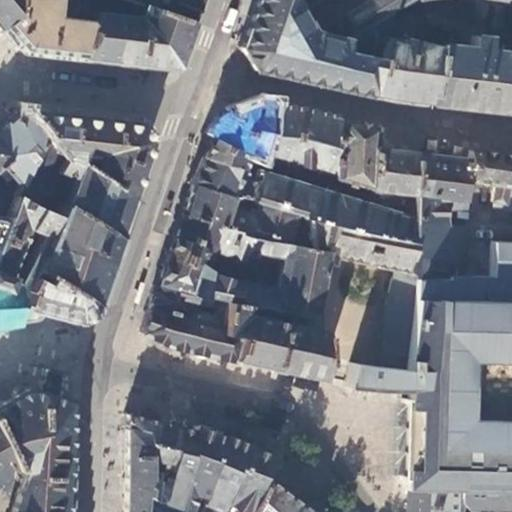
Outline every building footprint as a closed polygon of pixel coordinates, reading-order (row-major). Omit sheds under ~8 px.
[(76,63),(89,23),(49,18),(51,0),(11,0),(10,17),(10,25),(0,33),(0,37),(18,57),(76,63)] [(0,0),(0,16),(10,25),(10,17),(11,0),(0,0)] [(197,0),(51,0),(49,18),(89,23),(97,0),(109,0),(188,31),(197,0)] [(181,55),(188,31),(109,0),(97,0),(89,23),(76,63),(113,68),(168,72),(177,65),(181,55)] [(288,10),(300,9),(315,0),(253,0),(252,5),(237,46),(238,49),(285,24),(283,18),(288,10)] [(370,0),(346,15),(355,31),(389,12),(409,0),(370,0)] [(447,0),(415,0),(415,3),(416,8),(418,11),(424,13),(429,26),(441,29),(447,0)] [(447,0),(441,29),(437,48),(426,102),(443,104),(488,109),(511,112),(511,6),(466,0),(447,0)] [(285,24),(238,49),(243,57),(246,64),(293,37),(294,40),(307,40),(311,35),(312,35),(306,21),(300,9),(288,10),(283,18),(285,24)] [(355,31),(346,15),(312,35),(311,35),(307,40),(294,40),(293,37),(246,64),(249,67),(268,72),(313,81),(366,92),(381,41),(389,12),(355,31)] [(381,41),(366,92),(390,97),(426,102),(437,48),(398,38),(396,45),(381,41)] [(261,159),(270,105),(255,105),(234,109),(227,111),(220,122),(209,138),(245,153),(261,159)] [(332,180),(337,119),(309,113),(270,105),(261,159),(332,180)] [(47,133),(29,112),(22,111),(14,110),(0,122),(0,167),(14,190),(47,133)] [(94,175),(128,198),(149,139),(144,131),(139,124),(85,118),(29,112),(47,133),(66,155),(79,164),(84,155),(106,158),(94,175)] [(370,191),(374,148),(374,128),(355,123),(337,119),(332,180),(370,191)] [(10,198),(13,199),(42,210),(47,199),(41,195),(56,170),(72,176),(63,204),(115,239),(122,218),(128,198),(94,175),(79,164),(66,155),(47,133),(14,190),(10,198)] [(245,153),(209,138),(204,149),(198,160),(193,174),(190,186),(230,198),(230,197),(251,203),(257,184),(238,179),(245,153)] [(412,196),(413,153),(395,151),(374,148),(370,191),(377,192),(378,181),(389,183),(387,193),(412,196)] [(511,156),(493,154),(463,149),(463,160),(463,180),(493,184),(491,207),(511,209),(511,156)] [(463,208),(463,180),(463,160),(436,156),(413,153),(412,196),(412,204),(412,217),(444,218),(444,209),(463,208)] [(259,176),(257,184),(251,203),(257,205),(257,206),(293,217),(294,214),(302,216),(410,246),(411,223),(259,176)] [(230,198),(190,186),(185,200),(180,216),(248,236),(251,230),(286,241),(288,233),(293,217),(257,206),(254,216),(227,207),(230,198)] [(412,204),(412,196),(387,193),(377,192),(370,191),(370,201),(386,202),(386,201),(412,204)] [(46,212),(42,210),(13,199),(2,224),(0,228),(0,325),(14,323),(19,307),(24,287),(28,277),(32,269),(42,247),(47,235),(55,215),(46,212)] [(105,268),(115,239),(63,204),(61,203),(59,208),(55,215),(47,235),(65,244),(60,254),(42,247),(32,269),(43,276),(92,305),(94,301),(105,268)] [(46,212),(55,215),(59,208),(49,205),(46,212)] [(248,236),(180,216),(176,226),(172,238),(208,250),(239,262),(243,252),(279,261),(286,241),(251,230),(248,236)] [(295,235),(288,233),(286,241),(279,261),(276,269),(275,285),(282,287),(280,291),(275,311),(293,315),(314,320),(323,263),(335,266),(337,256),(391,270),(384,309),(408,314),(412,277),(412,274),(407,271),(409,253),(410,246),(302,216),(308,247),(293,242),(295,235)] [(444,218),(412,217),(411,223),(410,246),(409,253),(444,255),(444,261),(465,262),(465,229),(444,227),(444,218)] [(208,250),(172,238),(165,255),(153,287),(219,301),(242,306),(256,309),(257,308),(275,311),(280,291),(238,283),(238,281),(211,275),(213,272),(208,271),(201,266),(208,250)] [(408,314),(403,370),(349,362),(348,377),(347,384),(404,389),(404,396),(401,395),(400,412),(400,421),(397,477),(401,477),(400,487),(405,487),(456,489),(464,499),(475,508),(511,508),(511,503),(509,497),(510,490),(510,482),(511,481),(511,241),(508,242),(490,242),(490,276),(471,275),(446,274),(446,277),(412,277),(408,314)] [(444,255),(409,253),(407,271),(412,274),(446,274),(471,275),(471,263),(465,262),(444,261),(444,255)] [(90,311),(92,305),(43,276),(40,282),(28,277),(24,287),(19,307),(40,312),(54,316),(75,321),(90,311)] [(219,301),(153,287),(150,297),(146,308),(216,323),(219,301)] [(236,338),(231,361),(273,370),(319,380),(321,372),(323,361),(321,321),(314,320),(293,315),(292,320),(297,322),(296,327),(240,315),(242,306),(219,301),(216,323),(215,334),(236,338)] [(40,312),(19,307),(14,323),(38,319),(40,312)] [(216,323),(146,308),(138,334),(172,348),(176,348),(185,351),(231,361),(236,338),(215,334),(216,323)] [(11,397),(0,402),(0,440),(14,470),(23,469),(11,501),(7,511),(65,511),(66,503),(66,486),(67,431),(68,399),(47,394),(26,389),(11,397)] [(124,415),(124,431),(145,434),(146,460),(167,462),(174,427),(158,423),(149,421),(124,415)] [(184,429),(174,427),(167,462),(163,476),(158,502),(177,507),(186,474),(194,432),(184,429)] [(195,427),(194,432),(186,474),(177,507),(175,511),(179,511),(184,511),(195,483),(205,486),(222,435),(212,432),(208,431),(195,427)] [(123,469),(122,500),(149,500),(155,505),(158,502),(163,476),(159,475),(158,477),(155,477),(155,483),(144,482),(146,460),(145,434),(124,431),(123,469)] [(232,438),(222,435),(205,486),(199,506),(211,511),(217,511),(222,503),(247,444),(232,438)] [(0,477),(14,470),(0,440),(0,477)] [(258,449),(247,444),(222,503),(236,511),(243,511),(260,477),(269,455),(258,449)] [(311,511),(275,487),(260,477),(243,511),(311,511)] [(195,511),(199,506),(205,486),(195,483),(184,511),(195,511)] [(456,511),(456,489),(405,487),(403,511),(456,511)] [(121,511),(148,511),(155,505),(149,500),(122,500),(121,511)] [(167,511),(175,511),(177,507),(158,502),(155,505),(148,511),(167,511)]
